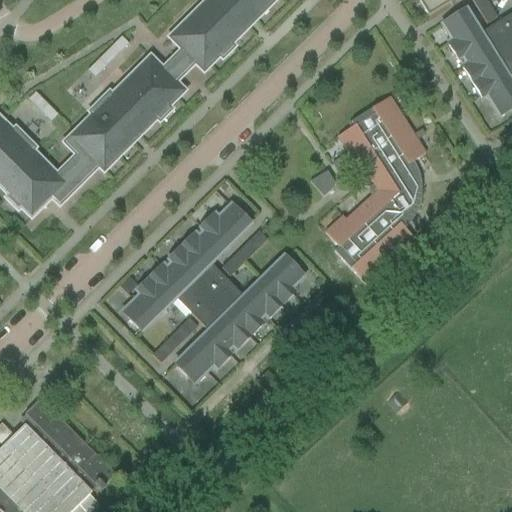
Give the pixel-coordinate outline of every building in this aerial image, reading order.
[(131,140),(129,138),(134,132),(137,135),(155,117),(157,120),(169,108),(167,105),(182,89),(174,81),(193,62),(201,70),(217,54),(220,57),(232,45),(229,42),(247,25),(244,22),(250,17),(252,19),(271,0),(202,0),(167,36),(179,48),(160,67),(148,55),(109,93),(107,91),(87,111),(90,113),(62,141),(74,154),(55,173),(30,149),(33,146),(13,127),(11,129),(0,118),(0,187),(6,194),(4,197),(16,209),(18,206),(29,217),(49,196),(57,204),(96,165),(102,170),(131,140)] [(416,0),(427,18),(453,2),(455,6),(464,0),(416,0)] [(465,12),(438,28),(448,43),(444,46),(454,61),(457,65),(461,63),(463,66),(459,69),(481,104),(485,101),(498,122),(511,113),(511,85),(507,77),(511,73),(511,0),(508,0),(511,5),(511,14),(479,35),(465,12)] [(482,0),(469,0),(486,26),(495,20),(482,0)] [(421,185),(416,186),(416,181),(415,177),(413,173),(411,169),(409,166),(425,156),(424,154),(421,156),(416,146),(418,145),(412,136),(409,138),(405,128),(406,127),(401,118),(397,120),(393,109),(395,108),(389,100),(372,110),(350,124),(353,128),(337,139),(338,140),(341,138),(345,149),(344,150),(350,159),(354,157),(374,188),(373,197),(345,222),(342,218),(334,226),(335,227),(328,236),(325,234),(324,235),(337,249),(333,253),(351,272),(364,286),(372,279),(371,278),(378,269),(380,272),(388,265),(387,263),(393,255),(396,257),(404,250),(403,249),(410,240),(412,243),(413,241),(404,231),(401,228),(404,225),(407,221),(409,218),(411,214),(413,211),(417,212),(418,208),(420,203),(420,199),(421,194),(421,190),(421,185)] [(309,184),(323,199),(333,190),(334,184),(326,173),(309,184)] [(196,385),(214,366),(218,370),(232,357),(230,356),(236,350),(237,351),(263,326),(261,325),(267,319),(268,321),(295,295),(291,291),(304,278),(285,258),(245,298),(212,265),(251,226),(232,206),(219,220),(215,216),(138,291),(142,295),(124,314),(143,333),(176,300),(210,333),(176,365),(196,385)] [(239,269),(231,261),(222,270),(231,278),(239,269)] [(127,279),(119,287),(127,296),(135,288),(127,279)] [(190,337),(198,328),(190,320),(181,329),(190,337)] [(269,376),(257,387),(265,396),(277,385),(269,376)] [(0,511),(92,511),(97,507),(88,498),(89,496),(87,494),(93,488),(99,494),(103,490),(102,489),(115,477),(114,476),(111,478),(39,403),(42,401),(41,400),(24,416),(31,424),(25,430),(24,428),(21,431),(0,451),(0,511)]
